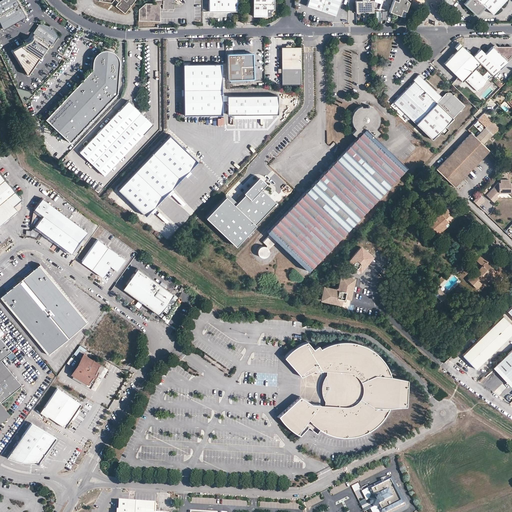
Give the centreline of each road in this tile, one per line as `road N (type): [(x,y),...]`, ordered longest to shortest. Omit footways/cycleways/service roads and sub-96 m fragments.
road 1 (unclassified): [(438,418),(300,492),(108,482)]
road 2 (unknown): [(133,33),(130,92),(74,154),(104,179),(155,127),(152,33)]
road 3 (unclassified): [(289,30),(117,33),(82,22),(53,0)]
road 4 (unclassified): [(511,28),(289,30)]
road 5 (unclassified): [(163,337),(37,247),(20,245),(0,260)]
road 6 (unknown): [(117,33),(115,97),(68,145),(51,142),(39,126)]
road 7 (unclassified): [(93,456),(163,337)]
